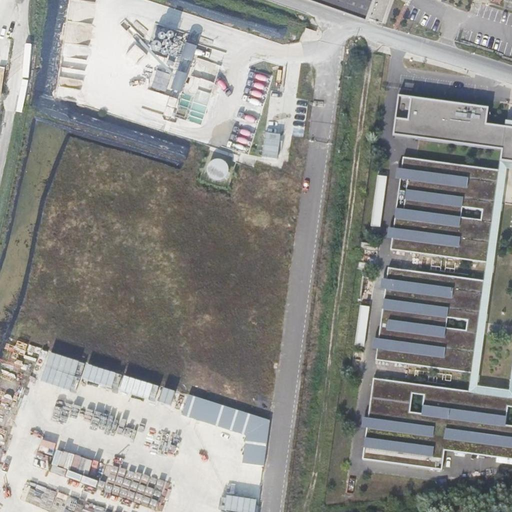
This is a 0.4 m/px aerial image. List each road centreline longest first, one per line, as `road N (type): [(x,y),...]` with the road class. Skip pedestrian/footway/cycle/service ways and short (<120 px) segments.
road 1 (track): [(379,34),(307,511)]
road 2 (unknown): [(92,102),(105,11),(127,2),(250,55),(210,137),(97,104)]
road 3 (residential): [(511,71),(284,0)]
road 4 (residential): [(24,0),(24,62),(0,147)]
